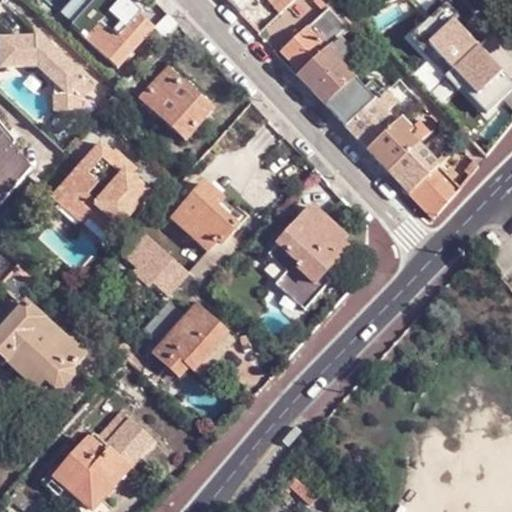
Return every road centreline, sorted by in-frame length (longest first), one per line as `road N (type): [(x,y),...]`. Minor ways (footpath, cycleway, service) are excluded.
road 1 (residential): [(432,262),(189,0)]
road 2 (tertiary): [(201,511),(289,407),(432,262)]
